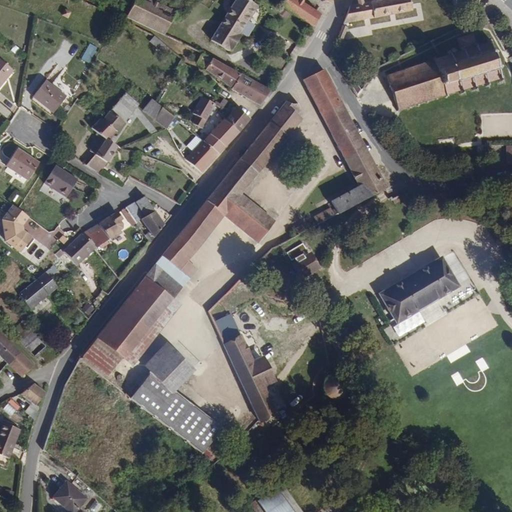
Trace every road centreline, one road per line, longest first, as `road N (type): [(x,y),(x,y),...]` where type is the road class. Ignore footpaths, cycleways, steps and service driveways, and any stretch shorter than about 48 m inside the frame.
road 1 (track): [(407,178),(345,226),(335,266),(341,282),(435,243),(461,243),(511,321)]
road 2 (residential): [(182,215),(262,119),(342,0)]
road 3 (residential): [(59,375),(182,215)]
road 4 (residential): [(25,129),(121,195),(132,186),(182,215)]
road 5 (residential): [(24,511),(34,446),(59,375)]
road 6 (track): [(290,80),(326,151),(298,201)]
